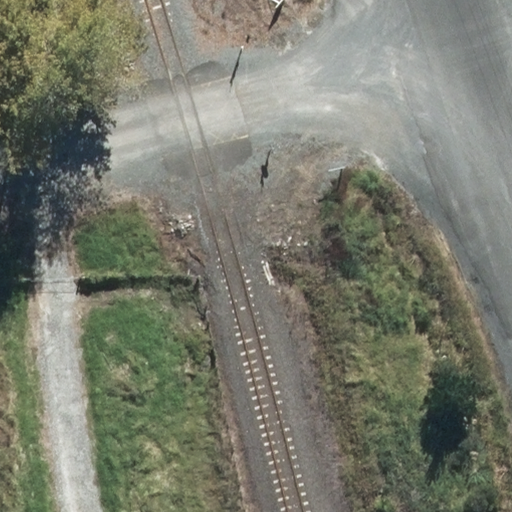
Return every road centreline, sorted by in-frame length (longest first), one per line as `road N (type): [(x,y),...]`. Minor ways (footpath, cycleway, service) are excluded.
road 1 (unclassified): [(0,137),(205,122),(447,54)]
road 2 (unclassified): [(447,54),(511,245)]
